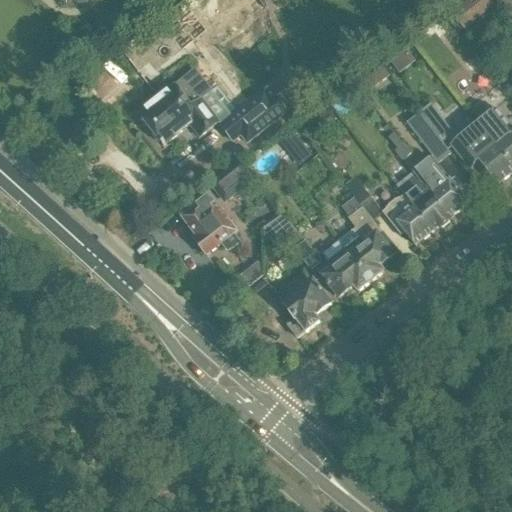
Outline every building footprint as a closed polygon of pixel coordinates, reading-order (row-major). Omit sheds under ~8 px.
[(72,0),(83,10),(92,0),(60,0),(66,5),(71,0),(72,0)] [(464,31),(497,6),(491,0),(470,0),(451,14),(464,31)] [(381,84),(391,77),(383,67),(374,74),(381,84)] [(220,125),(202,101),(211,94),(196,74),(160,102),(157,100),(150,106),(150,109),(139,118),(152,135),(151,140),(155,145),(160,145),(163,149),(191,128),(200,140),(220,125)] [(248,146),(289,114),(275,97),(271,100),(265,92),(220,128),(233,145),(241,139),(248,146)] [(432,106),(421,115),(442,142),(444,140),(447,127),(432,106)] [(496,110),(478,125),(486,136),(511,168),(511,129),(505,121),(496,110)] [(407,125),(438,166),(452,156),(442,142),(421,115),(407,125)] [(511,175),(511,168),(486,136),(478,125),(451,147),(470,171),(479,164),(497,187),(511,175)] [(292,133),(280,143),(300,168),(312,157),(292,133)] [(396,152),(404,162),(412,155),(405,146),(396,152)] [(423,167),(414,175),(429,194),(450,222),(469,207),(433,160),(423,167)] [(252,182),(240,166),(212,188),(224,204),(252,182)] [(440,231),(450,224),(449,223),(450,222),(429,194),(414,175),(396,188),(404,198),(433,235),(440,230),(440,231)] [(357,202),(360,207),(369,200),(355,182),(346,189),(357,202)] [(238,246),(239,242),(234,237),(237,234),(209,198),(196,208),(197,209),(182,220),(197,239),(194,242),(206,258),(221,246),(225,252),(230,253),(238,246)] [(404,198),(398,201),(390,207),(385,213),(383,215),(401,238),(405,234),(416,249),(433,235),(404,198)] [(370,199),(369,200),(360,207),(373,223),(383,215),(370,199)] [(341,241),(339,243),(350,256),(368,280),(372,284),(383,275),(379,269),(394,258),(378,236),(381,234),(373,223),(360,207),(357,202),(347,209),(353,217),(349,220),(356,229),(341,241)] [(297,235),(283,217),(264,232),(278,250),(297,235)] [(330,263),(317,273),(339,301),(354,289),(358,295),(372,284),(368,280),(350,256),(339,243),(323,255),(330,263)] [(304,262),(314,254),(306,244),(296,252),(304,262)] [(314,254),(304,262),(312,272),(322,264),(314,254)] [(306,337),(321,326),(316,320),(332,308),(314,285),(284,307),(296,323),(289,329),(298,342),(306,336),(306,337)] [(436,410),(449,400),(438,386),(425,396),(436,410)]
